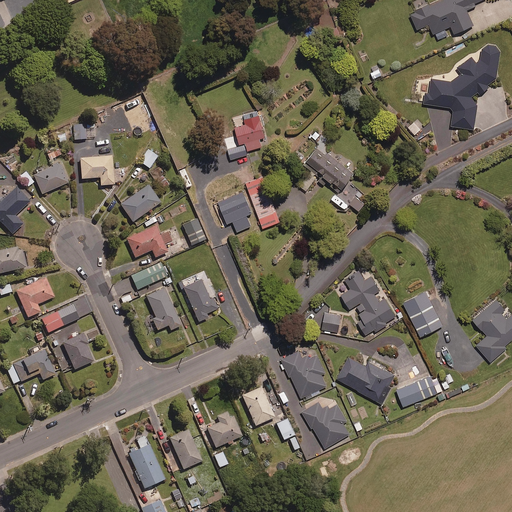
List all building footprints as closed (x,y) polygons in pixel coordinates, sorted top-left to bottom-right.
[(442,0),(429,6),(428,4),(416,10),(417,11),(410,14),(417,29),(429,24),(433,34),(451,26),(454,33),(473,25),(466,10),(475,6),(474,3),(480,0),(442,0)] [(481,94),(489,86),(487,84),(497,77),(500,52),(496,45),(488,45),(482,48),(481,56),(477,62),(471,57),(459,66),(463,73),(451,81),(431,79),(429,93),(425,93),(424,104),(453,108),(451,126),(474,129),(477,106),(471,98),(477,92),(481,94)] [(377,65),(372,67),(373,72),(371,73),(373,78),(381,75),(377,65)] [(264,137),(258,113),(244,117),(245,124),(235,127),(239,144),(244,142),(247,151),(261,146),(259,138),(264,137)] [(93,119),(86,119),(86,129),(94,128),(93,119)] [(420,129),(413,122),(408,127),(414,134),(420,129)] [(86,139),(85,123),(73,124),(74,140),(86,139)] [(353,173),(318,146),(304,164),(319,175),(315,180),(324,186),(326,183),(339,192),(353,173)] [(60,155),(58,149),(46,153),(48,160),(60,155)] [(156,157),(148,152),(141,163),(149,168),(156,157)] [(113,185),(111,156),(79,158),(80,179),(99,178),(99,185),(113,185)] [(67,182),(58,164),(33,175),(41,194),(67,182)] [(33,182),(25,171),(18,177),(27,187),(33,182)] [(168,185),(162,176),(156,179),(161,189),(168,185)] [(280,221),(263,176),(249,181),(248,179),(245,180),(263,228),(280,221)] [(370,199),(349,182),(332,202),(346,213),(352,205),(360,211),(370,199)] [(160,202),(148,185),(119,204),(131,222),(160,202)] [(28,202),(15,188),(0,201),(0,222),(11,234),(22,224),(14,215),(28,202)] [(255,221),(253,215),(236,221),(238,228),(255,221)] [(205,240),(196,219),(183,225),(191,245),(205,240)] [(166,252),(155,226),(125,239),(133,258),(151,250),(154,258),(166,252)] [(0,273),(25,267),(20,248),(16,249),(16,247),(0,250),(0,273)] [(136,289),(167,276),(164,267),(162,268),(160,263),(130,276),(136,289)] [(169,271),(174,280),(178,278),(180,281),(186,278),(183,271),(185,271),(182,265),(169,271)] [(365,280),(359,270),(344,279),(351,289),(340,295),(349,309),(355,305),(360,313),(356,316),(367,333),(373,329),(375,332),(387,325),(385,322),(396,315),(385,298),(379,302),(374,294),(380,290),(371,276),(365,280)] [(52,297),(44,278),(15,291),(27,317),(39,312),(36,304),(52,297)] [(208,299),(199,280),(182,288),(198,322),(207,318),(205,314),(217,308),(212,297),(208,299)] [(11,292),(8,284),(0,286),(0,295),(11,292)] [(153,320),(146,324),(149,331),(157,328),(157,330),(167,325),(169,330),(180,326),(163,288),(145,296),(153,314),(151,315),(153,320)] [(442,326),(425,291),(403,302),(420,337),(442,326)] [(88,296),(75,301),(77,306),(90,301),(88,296)] [(505,309),(495,299),(472,320),(487,335),(476,346),(491,362),(506,348),(504,346),(511,339),(511,314),(507,319),(500,313),(505,309)] [(77,319),(71,304),(41,318),(47,332),(77,319)] [(329,311),(331,308),(328,304),(313,318),(325,330),(340,317),(335,312),(332,314),(329,311)] [(87,343),(78,324),(49,337),(65,373),(92,361),(85,344),(87,343)] [(98,326),(84,332),(88,342),(102,336),(98,326)] [(54,374),(43,350),(5,367),(13,384),(38,373),(42,380),(54,374)] [(291,377),(301,399),(327,387),(322,374),(325,373),(316,352),(302,358),(299,351),(281,358),(289,378),(291,377)] [(365,366),(349,357),(337,378),(382,404),(390,389),(387,387),(394,375),(383,369),(384,366),(370,358),(365,366)] [(432,380),(429,373),(411,380),(412,383),(396,389),(403,406),(442,391),(437,378),(432,380)] [(274,417),(260,387),(241,395),(254,426),(274,417)] [(322,409),(318,402),(302,411),(312,428),(313,427),(325,448),(349,434),(342,422),(346,420),(337,404),(330,408),(328,405),(322,409)] [(214,448),(225,443),(226,445),(233,442),(232,440),(240,436),(232,417),(229,418),(226,412),(215,416),(217,422),(205,427),(214,448)] [(294,435),(287,419),(275,424),(282,440),(294,435)] [(201,461),(187,430),(168,438),(182,469),(201,461)] [(163,480),(145,437),(137,441),(141,448),(128,453),(143,488),(163,480)] [(227,464),(221,452),(213,456),(219,467),(227,464)] [(164,511),(159,500),(141,509),(142,511),(164,511)]
